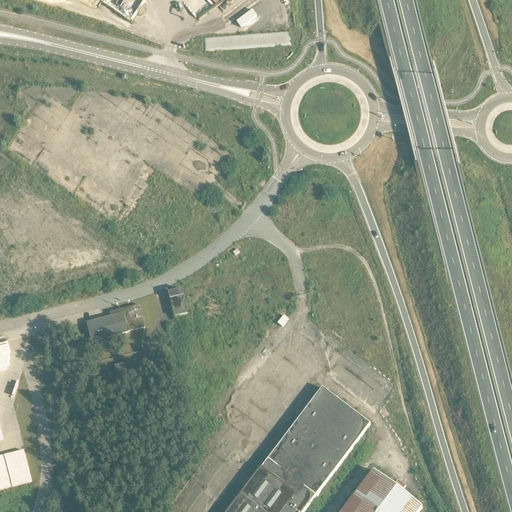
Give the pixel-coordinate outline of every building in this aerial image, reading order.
[(236,23),(241,29),(257,17),(252,11),(236,23)] [(0,307),(55,296),(51,277),(12,285),(0,228),(0,307)] [(174,319),(187,315),(182,292),(169,295),(174,319)] [(139,307),(117,312),(110,314),(111,319),(87,325),(91,343),(145,329),(139,307)] [(138,374),(135,363),(116,368),(119,379),(138,374)] [(419,511),(422,509),(402,494),(406,489),(398,483),(394,488),(374,473),(344,511),(305,511),(370,426),(322,390),(229,511),(419,511)] [(0,492),(33,485),(26,455),(0,460),(0,492)]
